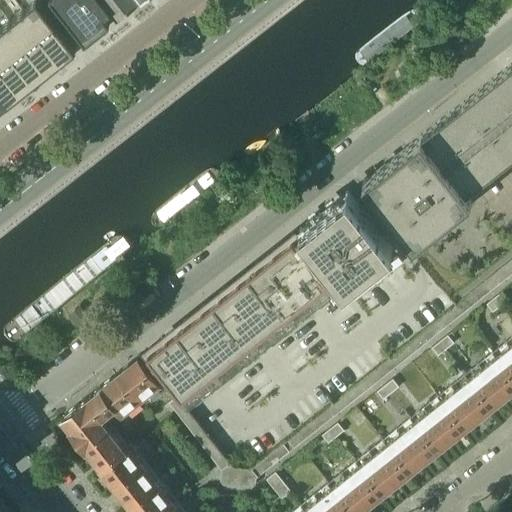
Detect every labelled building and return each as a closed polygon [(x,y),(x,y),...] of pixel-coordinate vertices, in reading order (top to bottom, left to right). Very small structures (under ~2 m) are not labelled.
[(33,0),(23,8),(62,58),(76,47),(38,0),(33,0)] [(54,0),(84,38),(85,39),(85,38),(86,39),(110,20),(109,19),(110,19),(109,18),(105,13),(111,8),(105,0),(54,0)] [(105,0),(111,8),(117,16),(137,0),(105,0)] [(418,4),(352,54),(362,67),(428,17),(418,4)] [(23,8),(9,19),(48,69),(62,58),(23,8)] [(9,19),(0,26),(0,34),(35,80),(48,69),(9,19)] [(0,34),(0,63),(21,90),(35,80),(0,34)] [(511,60),(364,178),(415,242),(473,196),(468,188),(511,153),(511,60)] [(0,63),(0,92),(7,101),(21,91),(21,90),(0,63)] [(346,63),(289,107),(298,119),(355,74),(346,63)] [(285,111),(220,161),(229,173),(294,122),(285,111)] [(213,164),(146,216),(157,229),(224,177),(213,164)] [(239,185),(232,175),(214,188),(222,198),(239,185)] [(348,191),(300,228),(301,230),(294,235),(293,233),(148,347),(182,390),(328,277),(318,265),(324,260),(344,285),(393,248),(348,191)] [(122,231),(2,328),(14,345),(135,247),(122,231)] [(511,264),(509,260),(502,266),(509,275),(511,273),(511,264)] [(502,266),(495,271),(503,281),(509,275),(502,266)] [(495,271),(488,277),(496,286),(503,281),(495,271)] [(488,277),(482,282),(489,291),(496,286),(488,277)] [(482,282),(475,288),(482,297),(489,291),(482,282)] [(475,288),(468,293),(475,302),(482,297),(475,288)] [(508,298),(502,290),(494,297),(500,304),(508,298)] [(445,293),(413,316),(420,326),(452,303),(445,293)] [(468,293),(461,298),(469,308),(475,302),(468,293)] [(492,310),(500,304),(494,297),(486,303),(492,310)] [(461,298),(454,304),(455,305),(462,313),(469,308),(461,298)] [(68,313),(80,328),(92,318),(80,304),(68,313)] [(455,305),(447,311),(454,319),(462,313),(455,305)] [(447,311),(439,318),(446,326),(454,319),(447,311)] [(439,318),(431,324),(438,332),(446,326),(439,318)] [(431,324),(423,330),(430,338),(438,332),(431,324)] [(423,330),(415,337),(422,345),(430,338),(423,330)] [(454,342),(447,334),(440,340),(446,348),(454,342)] [(415,337),(407,343),(414,351),(422,345),(415,337)] [(511,374),(511,339),(495,353),(511,374)] [(440,353),(446,348),(440,340),(433,345),(440,353)] [(407,343),(399,349),(406,358),(414,351),(407,343)] [(399,349),(391,356),(398,364),(406,358),(399,349)] [(491,404),(511,387),(511,374),(495,353),(468,375),(491,404)] [(138,355),(119,370),(140,398),(160,383),(138,355)] [(337,399),(364,376),(347,356),(319,378),(337,399)] [(391,356),(384,362),(390,370),(398,364),(391,356)] [(384,362),(376,368),(382,377),(390,370),(384,362)] [(376,368),(368,375),(374,383),(382,377),(376,368)] [(119,370),(100,385),(114,404),(121,412),(140,398),(119,370)] [(368,375),(360,381),(366,389),(374,383),(368,375)] [(464,426),(491,404),(468,375),(440,397),(464,426)] [(398,386),(392,378),(385,384),(391,392),(398,386)] [(360,381),(352,387),(358,396),(366,389),(360,381)] [(391,392),(385,384),(377,390),(383,398),(391,392)] [(70,427),(76,434),(99,415),(114,404),(100,385),(65,413),(64,417),(71,426),(70,427)] [(352,387),(344,394),(350,402),(358,396),(352,387)] [(344,394),(336,400),(342,408),(350,402),(344,394)] [(177,396),(169,402),(175,409),(183,403),(177,396)] [(436,448),(464,426),(440,397),(413,419),(436,448)] [(336,400),(328,407),(334,415),(342,408),(336,400)] [(183,403),(175,409),(181,417),(189,410),(183,403)] [(328,407),(320,413),(326,421),(334,415),(328,407)] [(189,410),(181,417),(187,424),(195,418),(189,410)] [(320,413),(312,419),(318,427),(326,421),(320,413)] [(124,446),(120,442),(99,415),(76,434),(86,447),(87,446),(101,464),(124,446)] [(195,418),(187,424),(192,431),(200,425),(195,418)] [(312,419),(304,426),(310,434),(318,427),(312,419)] [(409,470),(436,448),(413,419),(385,441),(409,470)] [(344,429),(337,422),(330,428),(336,436),(344,429)] [(200,425),(192,431),(198,439),(206,432),(200,425)] [(304,426),(296,432),(302,440),(310,434),(304,426)] [(336,436),(330,428),(322,434),(329,442),(336,436)] [(206,432),(198,439),(204,446),(212,440),(206,432)] [(296,432),(287,439),(294,447),(302,440),(296,432)] [(212,440),(204,446),(209,454),(218,447),(212,440)] [(382,492),(409,470),(385,441),(358,462),(382,492)] [(100,465),(115,484),(143,461),(128,442),(124,446),(101,464),(100,465)] [(283,442),(275,448),(282,457),(290,450),(283,442)] [(218,447),(209,454),(215,461),(224,454),(218,447)] [(275,448),(267,455),(274,463),(282,457),(275,448)] [(224,454),(215,461),(221,469),(229,462),(224,454)] [(267,455),(259,461),(266,469),(274,463),(267,455)] [(158,480),(143,461),(115,484),(130,503),(158,480)] [(259,461),(251,467),(258,476),(266,469),(259,461)] [(221,469),(220,480),(223,484),(237,485),(239,466),(232,465),(229,462),(221,469)] [(353,511),(355,511),(382,492),(358,462),(330,484),(353,511)] [(239,466),(237,485),(252,487),(256,483),(256,477),(258,476),(251,467),(239,466)] [(274,488),(283,480),(275,471),(266,478),(274,488)] [(130,503),(137,511),(156,511),(172,499),(158,480),(130,503)] [(291,490),(283,480),(274,488),(282,497),(291,490)] [(307,511),(353,511),(330,484),(303,506),(307,511)] [(156,511),(182,511),(172,499),(156,511)]
